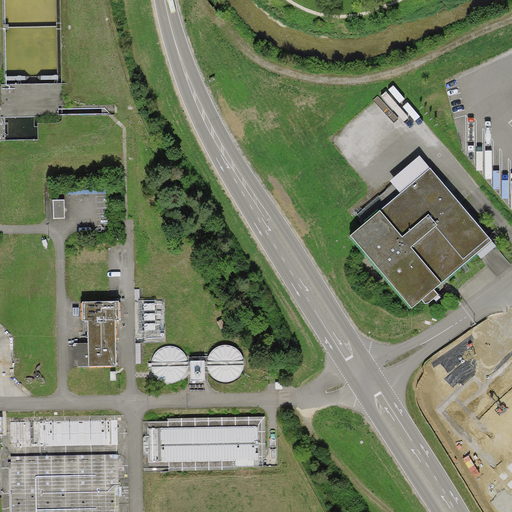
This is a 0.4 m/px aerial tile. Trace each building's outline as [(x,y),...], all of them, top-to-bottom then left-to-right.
[(401,193),(431,168),(420,155),(390,180),(393,184),(401,193)] [(366,224),(351,236),(412,308),(422,299),(426,303),(429,303),(439,294),(434,289),(477,253),(492,240),(431,168),(401,193),(366,224)] [(401,193),(393,184),(357,214),(366,224),(401,193)] [(67,220),(68,199),(56,199),(56,220),(67,220)] [(497,245),(492,240),(477,253),(482,259),(497,245)] [(118,301),(82,302),(82,322),(87,322),(88,348),(76,348),(77,368),(115,367),(114,321),(118,321),(118,301)] [(193,382),(246,381),(246,349),(213,349),(213,356),(156,357),(156,382),(193,382)] [(511,355),(483,382),(474,372),(437,406),(495,469),(509,457),(511,460),(511,355)] [(119,419),(4,422),(5,448),(120,444),(119,419)] [(239,458),(239,467),(258,466),(258,460),(268,460),(267,420),(238,422),(239,445),(237,445),(237,453),(246,452),(246,458),(239,458)] [(120,511),(118,455),(10,458),(11,511),(120,511)]
